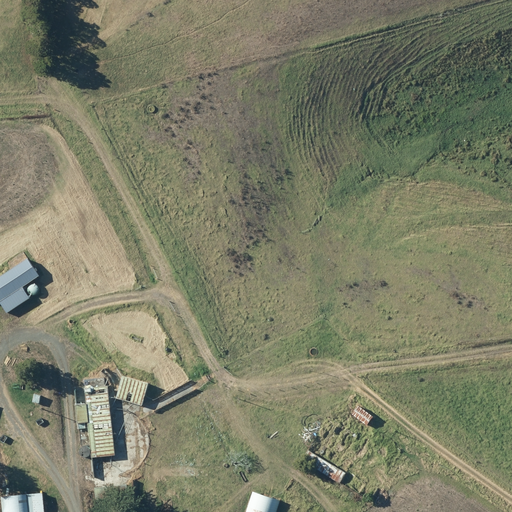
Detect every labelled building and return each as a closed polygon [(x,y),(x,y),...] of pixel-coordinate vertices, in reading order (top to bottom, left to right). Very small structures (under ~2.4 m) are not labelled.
[(39,277),(25,258),(0,276),(0,308),(6,315),(30,298),(23,288),(39,277)] [(149,385),(122,377),(116,398),(142,406),(149,385)] [(77,423),(87,423),(89,457),(114,455),(109,388),(97,389),(97,394),(87,395),(87,405),(76,405),(77,423)] [(357,404),(350,412),(365,424),(372,416),(357,404)] [(344,472),(307,449),(300,459),(338,482),(344,472)] [(269,511),(274,495),(252,489),(246,511),(269,511)] [(39,511),(38,490),(1,493),(1,511),(39,511)]
